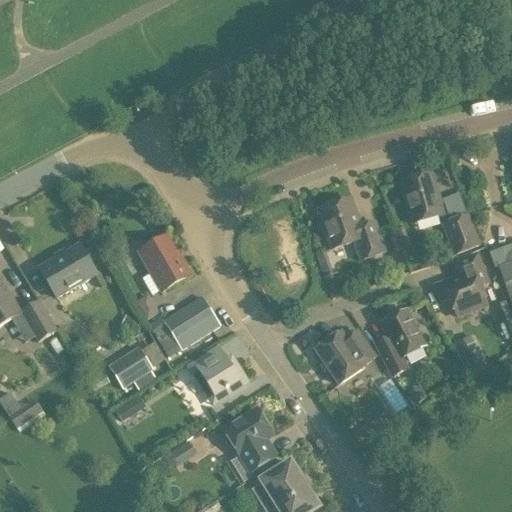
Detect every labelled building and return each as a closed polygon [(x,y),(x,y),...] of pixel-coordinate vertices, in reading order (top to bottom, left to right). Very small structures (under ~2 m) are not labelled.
[(413,226),(443,217),(431,176),(401,185),(413,226)] [(332,252),(354,244),(361,263),(385,254),(375,224),(360,229),(350,201),(318,212),(332,252)] [(454,257),(479,247),(467,218),(443,227),(454,257)] [(402,250),(404,255),(412,251),(403,229),(395,232),(392,233),(399,252),(402,250)] [(383,237),(390,255),(399,252),(392,233),(383,237)] [(138,254),(151,277),(143,281),(152,297),(160,292),(161,294),(191,277),(184,264),(182,265),(166,238),(138,254)] [(56,300),(96,276),(79,247),(39,270),(56,300)] [(511,264),(503,268),(497,251),(487,255),(493,271),(497,270),(511,308),(511,264)] [(333,276),(325,253),(316,256),(324,279),(333,276)] [(480,289),(488,286),(477,258),(452,267),(457,280),(439,287),(437,291),(442,304),(450,301),(457,319),(486,307),(480,289)] [(38,301),(21,313),(0,280),(0,328),(11,321),(19,333),(29,327),(39,343),(58,332),(38,301)] [(136,303),(147,322),(159,315),(148,296),(136,303)] [(160,320),(145,329),(167,363),(219,330),(201,301),(172,319),(171,318),(162,324),(160,320)] [(511,320),(505,303),(496,307),(511,348),(511,320)] [(410,371),(403,359),(424,348),(406,313),(381,326),(388,338),(373,345),(391,380),(410,371)] [(136,322),(126,317),(120,327),(130,333),(136,322)] [(363,368),(374,360),(356,333),(345,341),(341,335),(316,352),(339,387),(364,370),(363,368)] [(477,348),(459,357),(468,376),(486,367),(477,348)] [(123,392),(153,372),(138,349),(108,368),(123,392)] [(228,397),(247,385),(231,359),(226,362),(219,350),(194,365),(214,398),(225,392),(228,397)] [(421,390),(410,397),(416,406),(427,399),(421,390)] [(0,400),(0,405),(20,435),(46,417),(35,401),(27,406),(16,405),(9,395),(0,400)] [(115,412),(121,423),(122,424),(129,419),(129,418),(122,408),(115,412)] [(223,433),(237,455),(225,463),(240,486),(252,479),(250,475),(275,459),(265,442),(273,437),(257,412),(223,433)] [(388,413),(366,428),(374,439),(378,436),(395,425),(388,413)] [(196,455),(188,443),(168,457),(176,469),(196,455)] [(279,511),(312,511),(317,509),(290,465),(261,483),(279,511)] [(399,467),(389,474),(401,491),(411,485),(399,467)]
